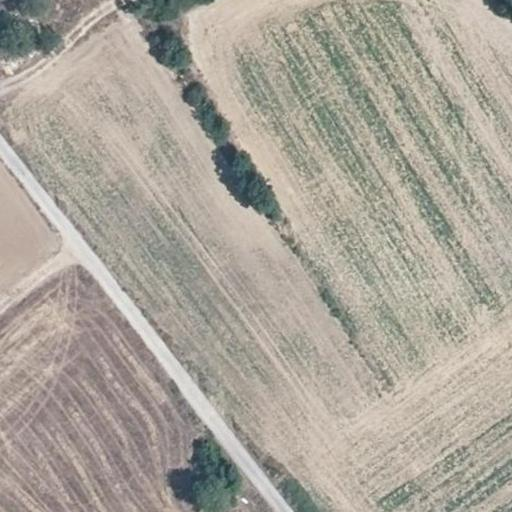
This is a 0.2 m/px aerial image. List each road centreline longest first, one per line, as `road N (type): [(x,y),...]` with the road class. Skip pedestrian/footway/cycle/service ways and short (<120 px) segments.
road 1 (unclassified): [(291,511),(0,139)]
road 2 (track): [(0,84),(112,0)]
